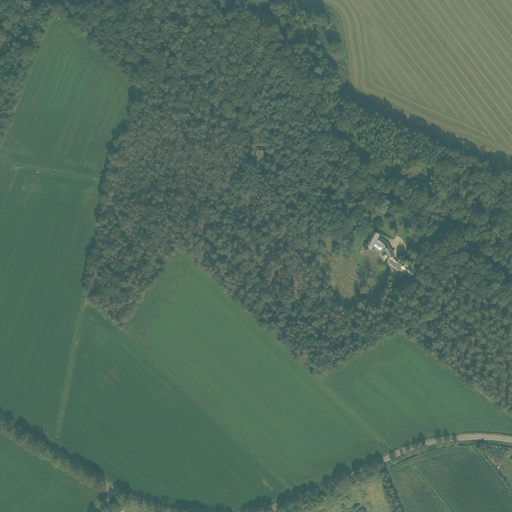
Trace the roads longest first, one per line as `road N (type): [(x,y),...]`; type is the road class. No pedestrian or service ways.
road 1 (unclassified): [(265,511),(418,447),(511,440)]
road 2 (unclassified): [(114,490),(0,421)]
